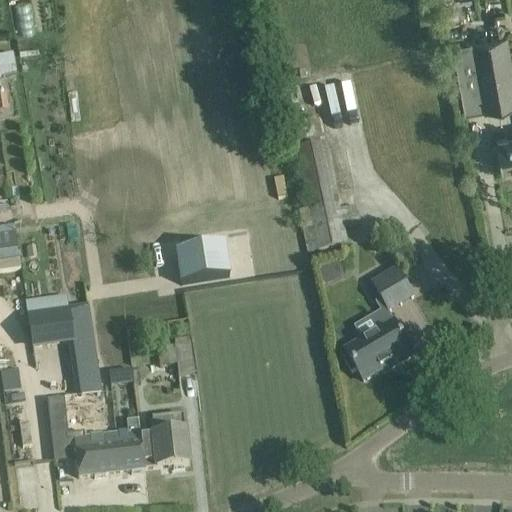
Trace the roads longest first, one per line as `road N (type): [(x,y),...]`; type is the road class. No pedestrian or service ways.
road 1 (residential): [(511,484),(375,478),(356,459)]
road 2 (residential): [(356,459),(489,366)]
